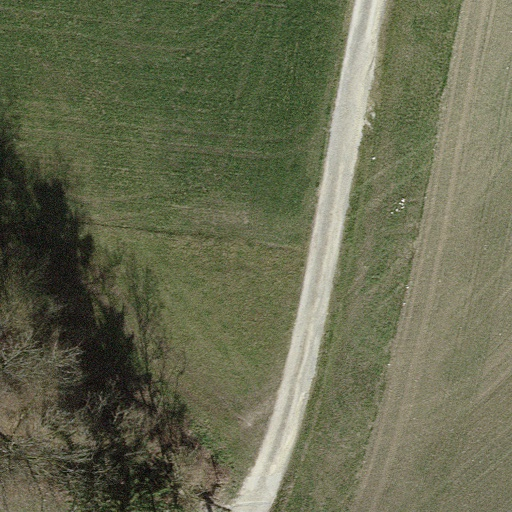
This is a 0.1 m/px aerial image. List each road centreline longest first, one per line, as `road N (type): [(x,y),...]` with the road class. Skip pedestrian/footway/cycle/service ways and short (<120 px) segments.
road 1 (track): [(269,467),(377,0)]
road 2 (track): [(0,240),(61,260),(269,467)]
